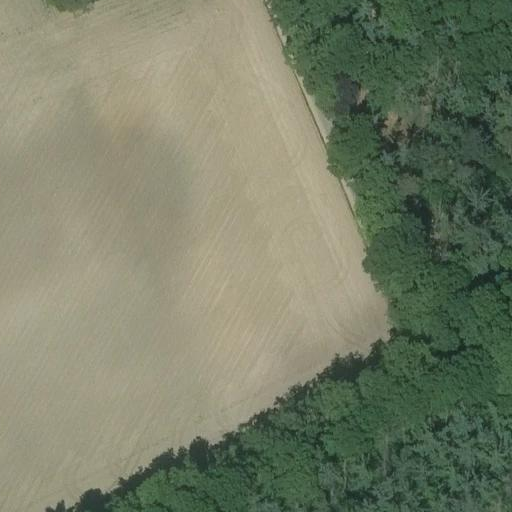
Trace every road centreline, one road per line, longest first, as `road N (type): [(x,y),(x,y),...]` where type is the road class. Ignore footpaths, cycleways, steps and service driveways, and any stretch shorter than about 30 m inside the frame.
road 1 (unclassified): [(441,392),(278,0)]
road 2 (tertiary): [(203,511),(441,392)]
